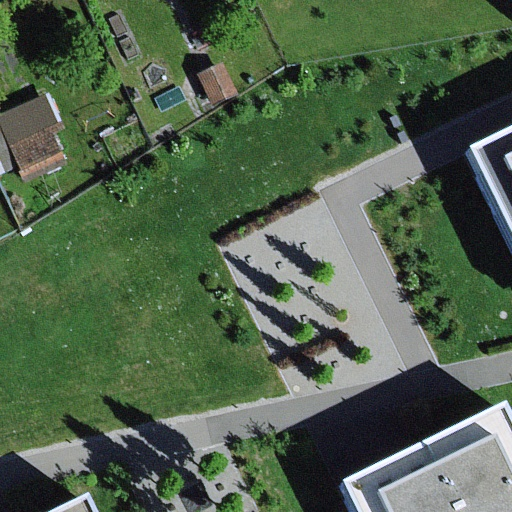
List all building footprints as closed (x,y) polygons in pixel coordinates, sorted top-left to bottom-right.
[(224,67),(200,79),(215,108),(239,96),(224,67)] [(50,97),(0,119),(0,126),(23,178),(63,160),(53,137),(65,131),(50,97)] [(511,137),(468,158),(511,248),(511,137)] [(383,464),(333,487),(344,511),(511,511),(511,437),(498,409),(383,464)] [(55,511),(88,511),(82,499),(55,511)]
